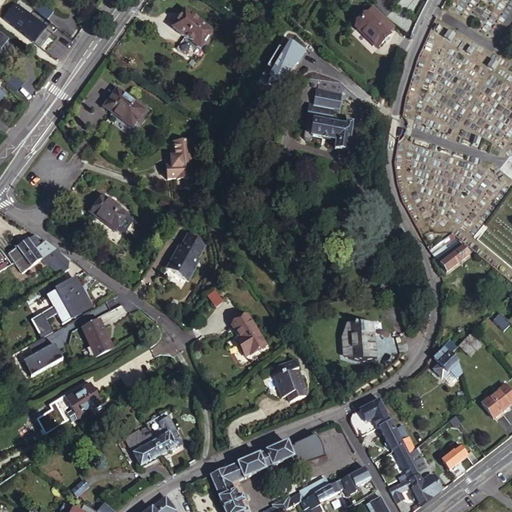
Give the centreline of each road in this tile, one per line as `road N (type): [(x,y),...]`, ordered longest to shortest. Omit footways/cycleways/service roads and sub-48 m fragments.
road 1 (residential): [(437,0),(398,104),(388,161),(433,287),(426,351),(400,379),(349,406),(171,484)]
road 2 (residential): [(0,204),(152,309),(177,348)]
road 3 (tertiary): [(125,0),(18,147)]
